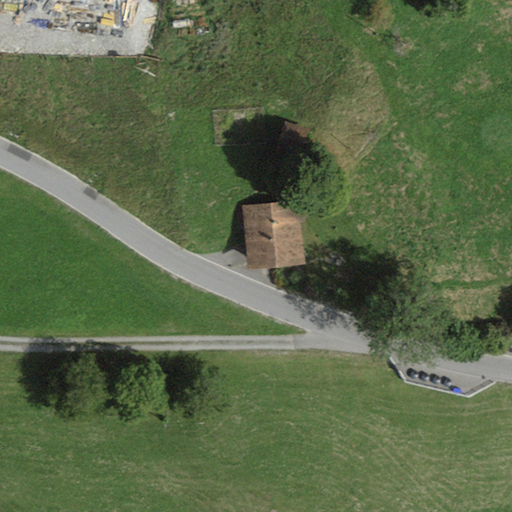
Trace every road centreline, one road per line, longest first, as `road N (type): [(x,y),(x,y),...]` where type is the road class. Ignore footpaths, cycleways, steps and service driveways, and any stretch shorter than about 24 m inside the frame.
road 1 (residential): [(0,151),(185,265),(261,298),(345,329),(511,368)]
road 2 (track): [(0,346),(327,340),(345,329)]
